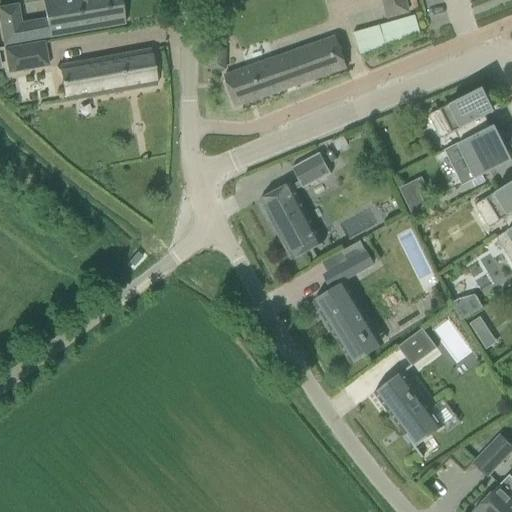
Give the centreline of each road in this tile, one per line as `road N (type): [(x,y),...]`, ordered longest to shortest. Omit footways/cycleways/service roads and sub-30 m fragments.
road 1 (residential): [(511,61),(504,50),(488,49),(193,179)]
road 2 (unclassified): [(404,511),(320,409),(212,232)]
road 3 (unclassified): [(0,384),(212,232)]
road 4 (unclassified): [(193,179),(190,0)]
